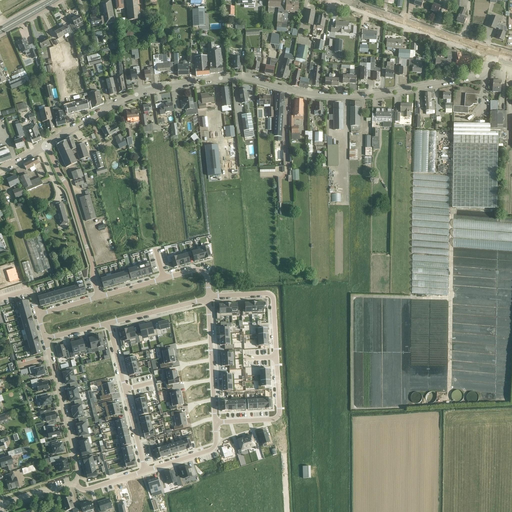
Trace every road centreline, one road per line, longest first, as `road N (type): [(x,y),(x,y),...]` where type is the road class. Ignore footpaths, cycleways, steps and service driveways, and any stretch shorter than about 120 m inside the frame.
road 1 (residential): [(46,143),(151,90),(242,78),(312,95),(363,96),(474,76),(491,51)]
road 2 (residential): [(215,422),(279,414),(273,301),(269,293),(208,296)]
road 3 (residential): [(98,296),(68,186),(46,143)]
road 4 (tertiary): [(491,51),(345,0)]
road 5 (residential): [(108,323),(145,470)]
road 6 (residential): [(72,483),(77,469),(45,338)]
road 7 (residential): [(208,296),(200,270),(98,296)]
road 8 (residential): [(208,296),(215,422)]
